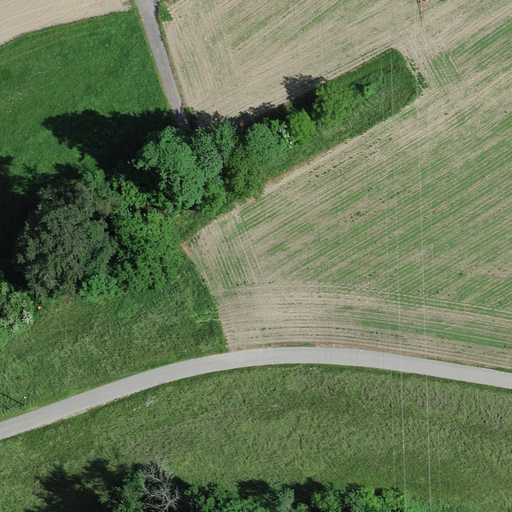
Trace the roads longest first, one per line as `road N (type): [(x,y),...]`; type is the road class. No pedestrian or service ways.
road 1 (unclassified): [(511,381),(367,358),(280,355),(150,378),(0,427)]
road 2 (track): [(143,0),(190,145)]
